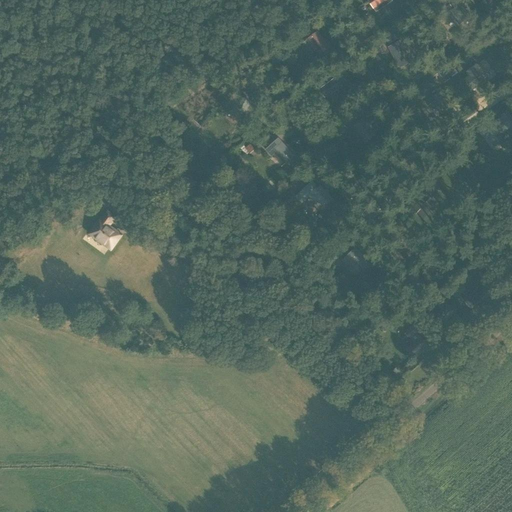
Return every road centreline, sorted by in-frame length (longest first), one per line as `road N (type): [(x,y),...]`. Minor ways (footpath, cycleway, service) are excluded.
road 1 (track): [(481,345),(372,225),(252,53)]
road 2 (unclassified): [(294,511),(511,318)]
road 3 (track): [(332,0),(133,134)]
road 4 (track): [(414,152),(330,1)]
road 5 (track): [(120,0),(0,68)]
